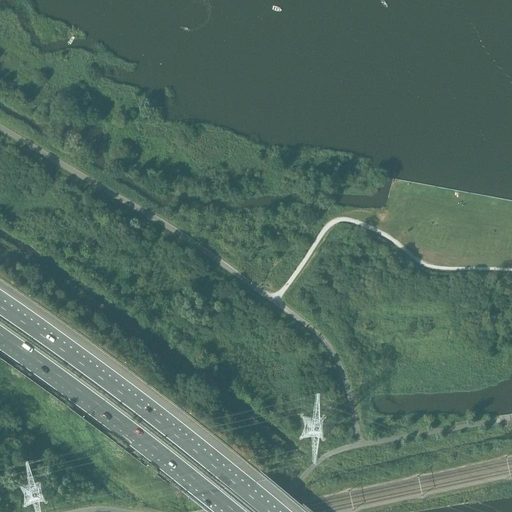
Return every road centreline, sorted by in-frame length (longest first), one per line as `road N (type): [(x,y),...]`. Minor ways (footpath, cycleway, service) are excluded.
road 1 (motorway): [(268,511),(0,305)]
road 2 (motorway): [(0,334),(228,511)]
